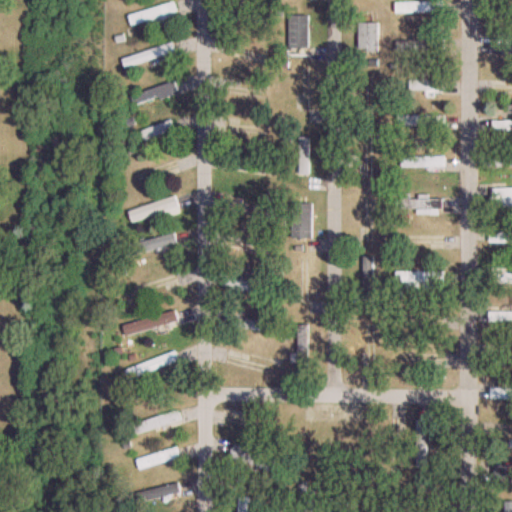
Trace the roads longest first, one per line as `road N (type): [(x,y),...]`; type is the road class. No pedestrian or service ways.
road 1 (residential): [(203,0),(205,511)]
road 2 (residential): [(469,0),(469,511)]
road 3 (residential): [(333,0),(333,396)]
road 4 (residential): [(468,398),(204,396)]
